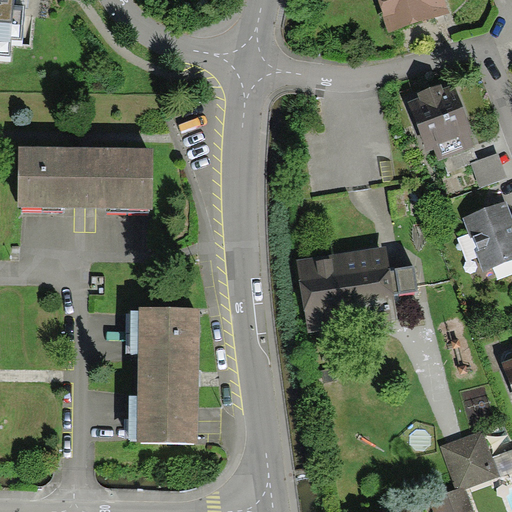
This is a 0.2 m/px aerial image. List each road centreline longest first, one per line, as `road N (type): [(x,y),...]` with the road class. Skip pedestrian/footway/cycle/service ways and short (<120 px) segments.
road 1 (tertiary): [(271,509),(238,257),(237,140),(251,65)]
road 2 (residential): [(511,111),(492,59),(479,51),(359,78),(251,65)]
road 3 (residential): [(0,273),(57,275),(74,296),(71,446)]
road 4 (residential): [(68,510),(271,509)]
road 5 (residential): [(251,65),(175,46),(116,0)]
